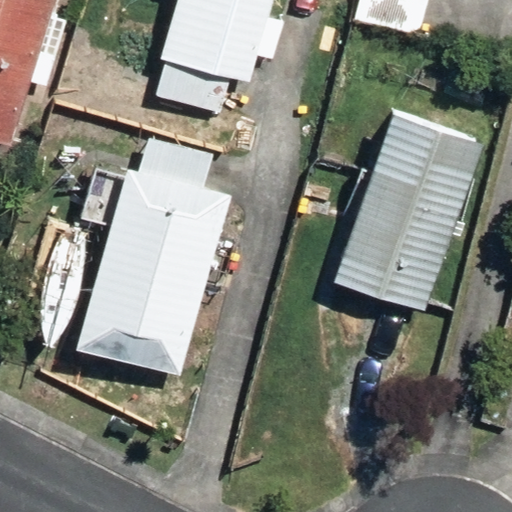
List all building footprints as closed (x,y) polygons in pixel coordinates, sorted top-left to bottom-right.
[(0,0),(0,131),(20,138),(60,0),(0,0)] [(177,0),(164,48),(258,74),(279,0),(177,0)] [(431,0),(393,0),(428,11),(431,0)] [(334,259),(422,291),(487,109),(397,78),(334,259)] [(90,337),(186,364),(237,184),(140,156),(90,337)] [(110,425),(130,434),(135,424),(115,415),(110,425)]
